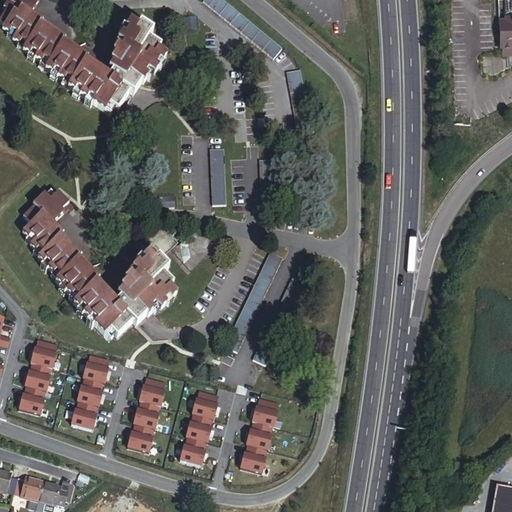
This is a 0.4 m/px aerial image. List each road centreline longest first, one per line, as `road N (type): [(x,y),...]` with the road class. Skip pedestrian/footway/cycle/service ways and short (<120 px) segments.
road 1 (residential): [(252,0),(340,75),(354,108),(355,254),(317,456),(279,491),(215,495)]
road 2 (primary): [(387,0),(388,254),(354,511)]
road 3 (primary): [(381,465),(411,192),(406,0)]
road 4 (secondary): [(381,465),(436,235),(476,171),(511,143)]
road 5 (residential): [(215,495),(244,357),(300,240)]
road 6 (residential): [(0,291),(22,319),(0,403)]
